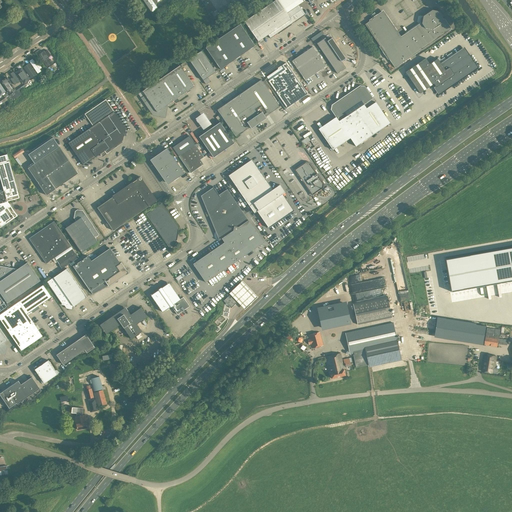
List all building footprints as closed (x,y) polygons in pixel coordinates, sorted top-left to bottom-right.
[(142,0),(152,13),(158,8),(155,4),(161,0),(142,0)] [(302,0),(275,0),(244,22),(258,41),(268,35),(270,38),(305,14),(298,4),(303,1),(302,0)] [(445,19),(442,18),(443,16),(439,11),(432,10),(423,16),(421,17),(421,22),(422,23),(400,38),(382,12),(365,24),(395,68),(451,29),(445,19)] [(205,48),(220,69),(255,46),(240,24),(205,48)] [(325,38),(317,43),(337,73),(345,68),(341,61),(345,58),(331,38),(327,41),(325,38)] [(305,81),(318,72),(326,66),(312,47),(292,61),(305,81)] [(405,72),(409,78),(408,79),(410,83),(412,82),(420,93),(434,83),(434,84),(433,85),(434,86),(435,86),(440,92),(475,68),(463,50),(441,64),(437,58),(429,64),(425,58),(405,72)] [(216,71),(201,51),(188,59),(193,65),(206,84),(210,82),(210,81),(207,77),(210,75),(216,71)] [(46,52),(40,56),(48,68),(54,64),(46,52)] [(38,74),(43,70),(36,59),(30,62),(38,74)] [(267,77),(269,80),(268,81),(287,108),(307,94),(286,62),(282,65),(283,66),(267,77)] [(30,64),(25,68),(32,79),(38,75),(30,64)] [(142,91),(138,94),(153,115),(165,117),(166,108),(165,106),(166,105),(176,99),(188,90),(194,86),(180,65),(142,91)] [(31,79),(23,69),(17,73),(24,84),(31,79)] [(15,73),(9,76),(17,87),(22,84),(15,73)] [(6,76),(0,80),(9,93),(15,89),(6,76)] [(261,79),(217,110),(236,137),(250,127),(251,128),(266,118),(265,116),(279,106),(261,79)] [(31,80),(28,82),(23,85),(25,88),(27,90),(34,85),(33,83),(32,83),(31,80)] [(1,83),(0,83),(0,96),(2,99),(8,95),(1,83)] [(390,123),(365,87),(365,86),(360,85),(331,105),(331,110),(336,117),(318,129),(333,150),(350,138),(356,146),(390,123)] [(18,93),(16,90),(13,92),(9,95),(10,98),(11,98),(13,100),(23,93),(21,90),(18,93)] [(68,143),(83,165),(100,154),(102,157),(104,156),(106,154),(108,153),(123,142),(125,128),(114,112),(114,111),(108,102),(106,99),(84,114),(86,117),(93,126),(68,143)] [(203,114),(195,119),(203,131),(212,125),(203,114)] [(216,125),(207,131),(199,136),(213,158),(234,143),(220,122),(216,125)] [(189,136),(172,147),(178,156),(195,144),(189,136)] [(34,163),(28,168),(46,195),(78,173),(59,146),(53,137),(28,154),(34,163)] [(195,144),(178,156),(190,173),(191,173),(190,172),(203,164),(200,160),(204,157),(195,144)] [(158,154),(158,157),(151,156),(150,160),(166,182),(170,183),(170,179),(178,174),(182,175),(183,171),(181,169),(167,148),(158,154)] [(0,226),(14,217),(7,208),(10,206),(7,201),(19,198),(9,161),(7,162),(7,160),(8,159),(8,158),(7,154),(0,155),(0,176),(4,190),(2,191),(0,191),(0,226)] [(252,159),(228,175),(249,206),(254,213),(257,211),(269,228),(294,211),(294,210),(282,194),(285,192),(279,185),(273,189),(252,159)] [(316,170),(315,171),(309,163),(306,163),(295,170),(312,195),(323,188),(324,184),(324,183),(323,181),(322,182),(317,174),(318,173),(316,170)] [(132,166),(117,177),(142,213),(157,202),(132,166)] [(104,186),(89,196),(114,232),(129,222),(104,186)] [(193,264),(203,278),(206,282),(264,242),(227,189),(219,195),(213,186),(212,186),(213,187),(201,196),(214,227),(221,237),(218,240),(219,241),(222,239),(224,242),(193,264)] [(176,219),(169,208),(148,222),(163,243),(182,229),(175,219),(176,219)] [(95,237),(99,235),(93,227),(82,211),(77,210),(75,211),(74,216),(77,220),(65,228),(81,252),(98,241),(95,237)] [(54,221),(33,235),(34,237),(31,239),(33,242),(32,242),(46,263),(52,259),(55,263),(57,262),(59,264),(62,269),(79,257),(76,253),(75,253),(71,246),(54,221)] [(511,247),(445,259),(451,291),(511,280),(511,247)] [(88,256),(73,266),(90,291),(91,290),(92,291),(91,292),(93,294),(106,287),(108,285),(108,286),(126,274),(127,274),(128,273),(128,272),(127,271),(121,262),(120,263),(110,248),(91,261),(88,256)] [(0,292),(7,303),(40,281),(27,262),(16,270),(13,269),(13,268),(0,265),(0,292)] [(67,268),(47,282),(62,303),(63,303),(67,308),(71,309),(72,307),(87,297),(67,268)] [(246,309),(258,298),(242,281),(231,293),(238,301),(246,309)] [(158,290),(151,295),(162,312),(170,307),(172,306),(177,314),(189,306),(183,297),(180,299),(170,284),(162,289),(161,287),(158,289),(158,290)] [(43,285),(0,314),(0,319),(21,350),(42,336),(27,313),(51,297),(43,285)] [(224,300),(230,307),(231,308),(238,301),(231,293),(224,300)] [(357,325),(392,317),(387,296),(353,304),(357,325)] [(345,303),(318,309),(323,328),(349,323),(345,303)] [(125,307),(118,312),(100,325),(106,334),(121,324),(131,339),(142,331),(137,324),(147,317),(141,307),(130,315),(125,307)] [(393,323),(345,333),(350,354),(352,353),(353,355),(354,354),(356,366),(368,364),(400,356),(398,343),(393,323)] [(327,330),(328,337),(338,336),(337,328),(327,330)] [(485,343),(484,345),(497,347),(497,346),(498,342),(508,343),(508,340),(506,339),(501,339),(499,338),(500,330),(488,328),(486,336),(486,337),(485,338),(485,343)] [(310,339),(308,340),(309,345),(311,344),(312,348),(316,347),(323,345),(319,332),(309,335),(310,339)] [(86,334),(56,355),(63,365),(85,350),(86,352),(94,346),(86,334)] [(340,353),(326,356),(330,372),(331,379),(345,375),(344,369),(343,364),(343,362),(342,362),(340,353)] [(485,354),(482,371),(494,373),(497,356),(485,354)] [(346,367),(350,366),(350,365),(352,364),(351,358),(343,359),(344,363),(345,363),(346,367)] [(48,360),(35,369),(44,383),(58,374),(48,360)] [(102,389),(99,376),(90,378),(93,391),(102,389)] [(21,384),(18,381),(0,393),(0,394),(9,408),(16,403),(17,404),(40,388),(32,377),(21,384)] [(93,394),(91,388),(85,390),(87,399),(93,398),(93,394)] [(103,390),(93,392),(97,407),(107,404),(103,390)] [(91,412),(93,411),(97,410),(95,400),(88,401),(91,412)] [(86,422),(88,422),(87,415),(85,415),(83,403),(73,405),(76,423),(77,429),(87,428),(86,422)]
